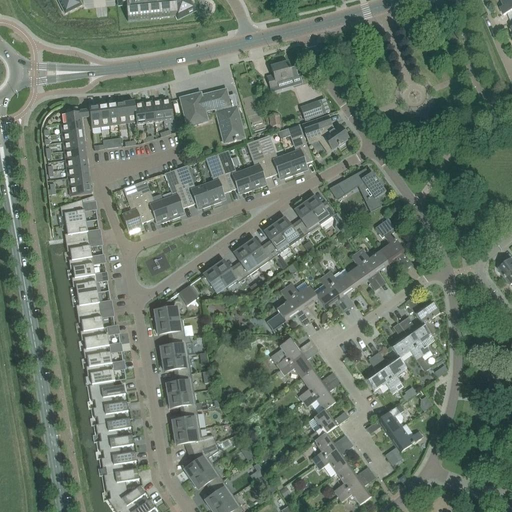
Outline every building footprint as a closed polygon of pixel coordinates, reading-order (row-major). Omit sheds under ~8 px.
[(57,0),(65,14),(82,6),(78,0),(57,0)] [(126,5),(128,22),(176,17),(178,20),(195,11),(189,0),(118,0),(119,6),(126,5)] [(511,0),(501,0),(505,7),(501,9),(504,15),(511,11),(511,0)] [(267,78),(270,88),(271,90),(277,89),(276,83),(283,81),(291,79),(293,87),(302,84),(302,85),(303,85),(300,75),(299,76),(298,76),(295,67),(290,69),(288,63),(271,68),(273,76),(267,78)] [(180,100),(187,126),(187,128),(208,123),(205,113),(230,107),(226,90),(201,97),(201,94),(180,100)] [(170,100),(161,102),(164,122),(173,121),(170,100)] [(152,103),(155,123),(164,122),(161,102),(152,103)] [(300,109),(305,122),(323,116),(318,102),(300,109)] [(134,103),(125,104),(128,124),(136,123),(137,123),(134,105),(135,105),(134,103)] [(152,103),(143,104),(146,124),(155,123),(152,103)] [(116,105),(119,126),(128,124),(125,104),(116,105)] [(137,123),(136,123),(136,126),(146,124),(143,104),(135,105),(134,105),(137,123)] [(116,105),(107,106),(110,127),(119,126),(116,105)] [(110,127),(107,106),(98,107),(101,128),(110,127)] [(88,119),(90,118),(92,129),(101,128),(98,107),(89,109),(89,111),(87,112),(88,118),(88,119)] [(216,114),(218,123),(224,145),(234,142),(234,143),(236,142),(245,140),(237,108),(216,114)] [(461,123),(462,111),(462,110),(455,110),(454,123),(461,123)] [(67,125),(82,123),(81,120),(86,119),(88,119),(88,118),(87,112),(85,112),(80,113),(80,114),(62,116),(62,117),(64,125),(67,125)] [(280,115),(269,117),(271,127),(272,127),(273,130),(281,129),(280,125),(281,125),(280,115)] [(334,131),(331,126),(328,117),(303,126),(308,141),(321,136),(332,152),(339,147),(340,148),(345,144),(344,143),(349,140),(340,127),(334,131)] [(67,125),(64,125),(61,126),(62,135),(83,132),(82,123),(67,125)] [(296,152),(287,156),(294,177),(303,173),(302,170),(307,169),(306,165),(313,163),(299,126),(288,130),(296,152)] [(84,141),(83,132),(62,135),(64,144),(84,141)] [(285,180),(294,177),(287,156),(277,159),(269,137),(258,141),(271,178),(278,175),(279,179),(284,177),(285,180)] [(64,144),(65,153),(85,150),(84,141),(64,144)] [(255,167),(246,171),(253,192),(262,188),(261,185),(266,184),(265,180),(271,178),(258,141),(247,145),(255,167)] [(86,159),(85,150),(65,153),(66,162),(86,159)] [(244,195),(253,192),(246,171),(236,174),(228,152),(217,156),(230,193),(237,190),(238,194),(243,192),(244,195)] [(214,183),(205,186),(212,207),(221,203),(220,200),(225,199),(224,195),(230,193),(217,156),(206,160),(214,183)] [(66,162),(67,171),(88,168),(86,159),(66,162)] [(176,171),(189,208),(196,205),(197,209),(202,207),(203,210),(212,207),(205,186),(195,189),(187,167),(176,171)] [(89,177),(88,168),(67,171),(68,180),(89,177)] [(183,210),(189,208),(176,171),(165,175),(173,198),(164,201),(171,222),(180,218),(179,215),(184,213),(183,210)] [(386,193),(372,173),(369,176),(365,178),(362,172),(359,174),(337,186),(345,197),(353,191),(358,188),(363,184),(372,197),(367,200),(368,201),(365,203),(369,210),(370,214),(382,208),(378,199),(386,193)] [(68,180),(69,188),(90,186),(89,177),(68,180)] [(146,182),(134,186),(148,223),(154,220),(156,224),(161,222),(162,225),(171,222),(164,201),(154,204),(146,182)] [(91,195),(90,186),(69,188),(71,198),(91,195)] [(134,186),(123,190),(132,212),(122,216),(130,237),(139,233),(138,230),(143,228),(142,225),(148,223),(134,186)] [(66,226),(86,223),(84,212),(83,206),(95,204),(94,197),(60,208),(62,217),(64,217),(66,226)] [(315,198),(312,201),(311,199),(305,204),(306,205),(305,206),(320,227),(335,216),(328,205),(322,208),(315,198)] [(297,226),(305,237),(320,227),(305,206),(304,206),(303,205),(297,209),(298,210),(295,213),(302,223),(297,226)] [(391,245),(380,253),(387,264),(398,256),(402,262),(407,258),(391,235),(397,231),(398,233),(399,232),(389,219),(376,229),(383,239),(385,237),(391,245)] [(292,230),(290,228),(285,220),(281,222),(281,221),(274,225),(275,226),(275,227),(289,248),(305,237),(297,226),(292,230)] [(66,244),(89,241),(86,223),(66,226),(67,236),(65,236),(66,244)] [(274,259),(289,248),(275,227),(274,228),(273,226),(267,231),(268,232),(265,234),(272,244),(266,248),(274,259)] [(92,258),(89,241),(66,244),(68,253),(70,252),(72,261),(69,262),(92,258)] [(259,269),(274,259),(266,248),(261,251),(254,241),(251,243),(250,242),(244,247),(245,248),(244,248),(259,269)] [(244,280),(259,269),(244,248),(243,249),(242,248),(236,252),(237,253),(234,255),(241,266),(236,269),(244,280)] [(377,271),(387,264),(380,253),(370,261),(362,250),(356,254),(376,281),(381,277),(377,271)] [(358,268),(348,276),(356,286),(366,279),(370,285),(376,281),(356,254),(351,258),(358,268)] [(170,267),(165,256),(148,264),(154,275),(170,267)] [(95,276),(92,258),(69,262),(70,271),(73,270),(75,279),(72,280),(95,276)] [(511,261),(500,269),(506,277),(504,278),(506,280),(511,286),(511,284),(511,261)] [(238,284),(244,280),(236,269),(231,273),(224,263),(221,265),(220,264),(214,268),(215,269),(214,270),(227,289),(237,283),(238,284)] [(227,289),(214,270),(213,270),(212,269),(206,273),(207,275),(204,277),(205,278),(201,280),(208,289),(211,287),(216,295),(226,288),(227,289)] [(330,272),(325,276),(343,304),(349,300),(345,294),(356,286),(348,276),(344,271),(334,278),(330,272)] [(98,294),(95,276),(72,280),(73,288),(76,288),(77,297),(98,294)] [(313,293),(316,298),(317,299),(316,299),(318,302),(324,309),(334,302),(336,303),(338,307),(343,304),(325,276),(319,280),(323,286),(313,293)] [(291,285),(286,289),(305,316),(310,323),(315,319),(306,306),(316,299),(317,299),(316,298),(313,293),(309,288),(299,295),(295,291),(291,285)] [(190,287),(184,291),(193,303),(199,299),(190,287)] [(278,315),(266,323),(273,332),(286,323),(286,324),(287,324),(287,323),(285,321),(295,314),(297,316),(299,319),(304,316),(305,316),(286,289),(280,293),(287,303),(276,311),(278,315)] [(184,291),(178,295),(187,307),(193,303),(184,291)] [(98,294),(77,297),(79,307),(76,307),(78,316),(100,312),(98,294)] [(169,310),(167,303),(167,302),(161,307),(161,311),(155,312),(155,316),(154,316),(155,323),(157,323),(157,324),(182,320),(178,320),(176,309),(169,310)] [(412,310),(416,316),(421,324),(422,325),(423,327),(431,337),(437,333),(429,323),(440,315),(432,304),(432,305),(421,312),(420,310),(417,306),(412,310)] [(209,305),(207,311),(214,314),(216,308),(209,305)] [(103,330),(103,329),(100,312),(78,316),(79,324),(82,324),(83,332),(80,333),(81,333),(103,330)] [(398,325),(403,332),(404,332),(408,338),(415,348),(422,357),(423,359),(424,361),(432,356),(430,353),(430,352),(427,348),(425,350),(421,344),(431,337),(423,327),(417,331),(413,334),(411,331),(415,329),(408,318),(398,325)] [(171,334),(172,341),(190,338),(190,337),(185,338),(182,320),(157,324),(157,325),(155,325),(157,333),(158,333),(159,336),(171,334)] [(104,337),(103,330),(81,333),(82,342),(85,341),(86,350),(83,351),(109,347),(107,336),(104,337)] [(392,349),(397,357),(397,358),(399,359),(409,352),(409,353),(416,362),(417,363),(423,372),(426,370),(428,372),(430,370),(429,368),(424,361),(423,359),(422,357),(415,348),(408,338),(404,332),(403,332),(398,336),(401,339),(402,342),(392,349)] [(163,361),(188,357),(186,345),(191,345),(190,338),(172,341),(173,347),(161,349),(161,353),(160,353),(161,360),(163,360),(163,361)] [(290,341),(279,348),(281,351),(271,358),(281,372),(307,353),(303,347),(298,351),(290,341)] [(110,354),(109,354),(107,355),(106,348),(109,347),(83,351),(85,360),(88,359),(89,368),(86,368),(86,369),(112,365),(110,354)] [(299,375),(302,380),(313,373),(312,372),(305,362),(311,358),(307,353),(281,372),(285,377),(290,373),(291,375),(296,377),(299,375)] [(178,377),(191,375),(188,357),(163,361),(163,362),(161,362),(163,370),(164,369),(165,373),(177,371),(178,377)] [(384,361),(379,365),(398,392),(403,388),(396,377),(406,370),(399,359),(388,367),(384,361)] [(112,365),(86,369),(88,377),(90,377),(92,386),(115,382),(113,372),(110,372),(109,366),(112,365)] [(367,381),(367,382),(374,393),(385,385),(393,396),(398,392),(379,365),(374,369),(376,372),(378,374),(367,381)] [(309,391),(299,398),(303,404),(313,396),(324,389),(330,385),(326,379),(320,383),(313,373),(302,380),(310,390),(309,391)] [(169,398),(194,394),(191,375),(178,377),(179,384),(167,385),(167,389),(166,389),(167,397),(169,397),(169,398)] [(115,382),(92,386),(89,387),(92,402),(94,402),(96,409),(93,409),(127,404),(126,404),(113,406),(112,398),(125,396),(124,387),(115,388),(114,383),(115,383),(115,382)] [(313,396),(303,404),(307,409),(311,406),(318,416),(324,412),(325,412),(328,410),(335,405),(328,394),(334,390),(330,385),(324,389),(313,396)] [(230,388),(223,393),(230,403),(238,397),(230,388)] [(197,412),(194,394),(169,398),(169,399),(167,399),(169,406),(170,406),(171,410),(183,408),(184,414),(197,412)] [(426,398),(420,402),(426,411),(432,406),(426,398)] [(98,426),(116,423),(115,415),(128,413),(127,404),(93,409),(94,419),(97,419),(98,426)] [(383,427),(390,437),(391,437),(401,430),(401,429),(398,426),(402,423),(403,418),(400,414),(404,412),(400,406),(373,425),(377,431),(383,427)] [(185,420),(182,421),(173,422),(173,426),(172,426),(173,434),(175,433),(175,434),(200,430),(197,412),(184,414),(185,420)] [(314,419),(308,423),(316,434),(310,437),(312,440),(315,443),(325,436),(328,434),(338,426),(342,424),(341,424),(338,418),(332,422),(325,412),(324,412),(318,416),(314,419)] [(129,421),(116,423),(98,426),(96,426),(97,436),(100,435),(101,442),(98,443),(132,438),(132,437),(119,439),(117,432),(131,430),(129,421)] [(401,430),(391,437),(398,448),(392,452),(396,457),(392,459),(396,465),(403,460),(400,455),(423,438),(419,432),(414,436),(406,426),(401,429),(401,430)] [(201,438),(200,430),(175,434),(175,435),(173,436),(175,443),(176,443),(177,446),(189,444),(193,454),(216,444),(213,437),(201,438)] [(311,461),(315,466),(342,447),(338,442),(333,446),(325,436),(315,443),(322,453),(311,461)] [(253,437),(247,441),(251,448),(258,444),(253,437)] [(133,446),(132,438),(98,443),(100,453),(103,452),(104,459),(101,460),(135,454),(121,456),(120,448),(133,446)] [(196,463),(192,465),(184,471),(187,474),(185,475),(190,481),(191,480),(191,481),(213,466),(208,460),(219,452),(216,444),(193,454),(196,463)] [(337,475),(348,467),(340,457),(346,453),(342,447),(315,466),(319,472),(330,464),(337,475)] [(136,463),(135,454),(101,460),(103,469),(105,469),(106,476),(104,476),(104,477),(137,471),(124,473),(123,465),(136,463)] [(251,454),(246,458),(249,464),(255,460),(251,454)] [(266,454),(261,458),(265,463),(270,460),(266,454)] [(258,465),(254,468),(257,472),(261,478),(265,475),(258,465)] [(223,482),(213,466),(191,481),(192,482),(191,483),(195,489),(196,488),(198,491),(208,484),(212,489),(223,482)] [(336,499),(365,479),(361,474),(355,478),(348,467),(337,475),(344,485),(334,492),(337,498),(336,499)] [(139,481),(137,471),(104,477),(106,493),(109,493),(110,500),(108,501),(127,493),(126,483),(139,481)] [(360,507),(370,499),(363,489),(369,484),(365,479),(336,499),(337,499),(338,498),(342,504),(348,499),(349,501),(354,502),(356,501),(360,507)] [(212,511),(234,497),(223,482),(212,489),(216,495),(205,502),(208,505),(206,506),(210,511),(212,511)] [(279,482),(274,485),(279,492),(283,488),(279,482)] [(273,485),(268,488),(272,494),(277,491),(273,485)] [(129,495),(127,493),(108,501),(115,511),(135,511),(150,502),(138,510),(134,503),(145,496),(145,495),(140,488),(129,495)] [(287,488),(281,493),(285,498),(291,494),(287,488)] [(243,511),(234,497),(212,511),(243,511)] [(151,511),(155,510),(154,509),(150,502),(135,511),(151,511)]
